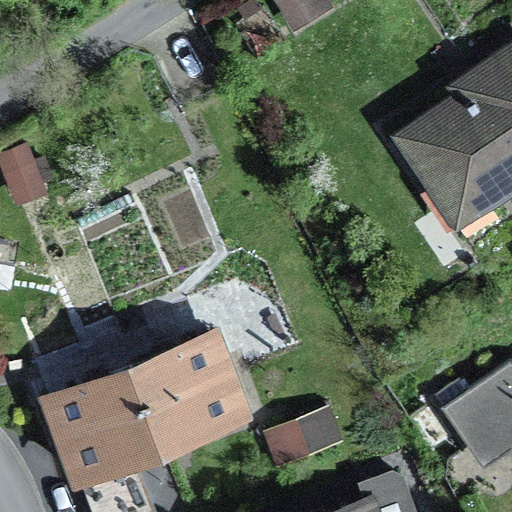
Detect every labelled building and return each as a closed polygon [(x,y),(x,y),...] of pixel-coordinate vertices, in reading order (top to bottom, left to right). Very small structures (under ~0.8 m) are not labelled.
[(273,0),(291,29),(327,7),(323,0),(273,0)] [(511,47),(476,72),(478,75),(456,89),(455,87),(452,88),(458,96),(398,137),(428,182),(425,184),(459,235),(490,214),(482,202),(511,181),(511,47)] [(157,445),(239,413),(209,336),(127,368),(157,445)] [(511,433),(511,363),(505,362),(438,409),(473,460),(511,433)] [(75,477),(157,445),(127,368),(45,400),(75,477)] [(364,502),(337,511),(407,511),(395,479),(392,472),(357,485),(364,502)]
